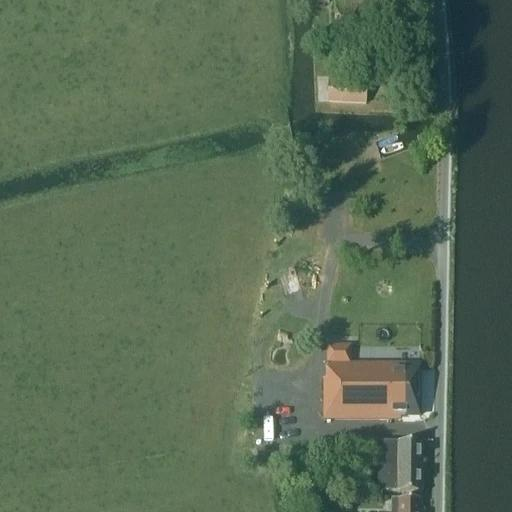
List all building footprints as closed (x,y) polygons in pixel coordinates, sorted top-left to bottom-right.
[(426,37),(427,0),(405,0),(405,16),(394,15),(393,37),(403,37),(403,36),(426,37)] [(335,34),(368,33),(366,2),(333,3),(335,34)] [(377,17),(377,31),(386,31),(385,17),(377,17)] [(353,79),(328,77),(327,103),(365,105),(366,84),(353,84),(353,79)] [(293,267),(279,270),(286,296),(300,292),(293,267)] [(419,418),(419,366),(351,366),(351,347),(327,347),(326,380),(324,380),(324,421),(392,421),(392,418),(419,418)] [(281,427),(256,427),(256,442),(280,443),(281,427)] [(421,494),(422,443),(397,443),(378,443),(377,476),(377,492),(397,492),(397,493),(421,494)] [(419,511),(420,500),(391,500),(390,511),(419,511)]
